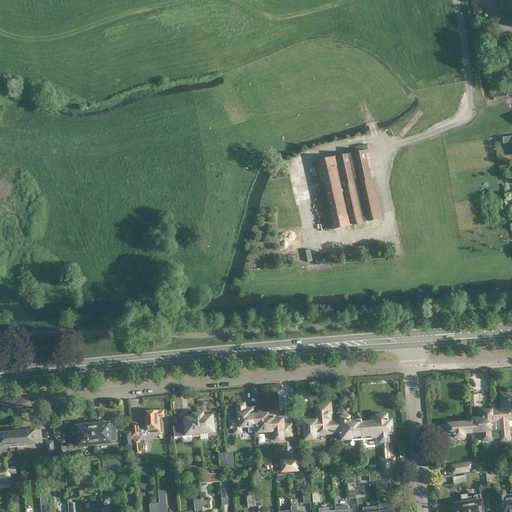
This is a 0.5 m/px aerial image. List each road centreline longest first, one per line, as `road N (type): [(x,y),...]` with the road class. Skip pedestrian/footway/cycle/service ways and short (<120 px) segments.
road 1 (secondary): [(410,338),(0,373)]
road 2 (residential): [(0,402),(371,368)]
road 3 (track): [(473,114),(460,125),(308,159),(329,244),(395,228)]
road 4 (residential): [(425,511),(410,338)]
road 5 (track): [(362,23),(427,104),(394,143)]
